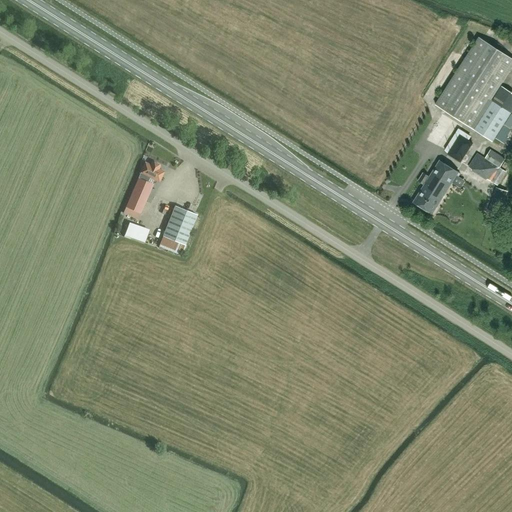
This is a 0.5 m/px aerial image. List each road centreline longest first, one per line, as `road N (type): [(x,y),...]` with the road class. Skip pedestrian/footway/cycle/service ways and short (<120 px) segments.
road 1 (unclassified): [(355,256),(0,33)]
road 2 (primary): [(380,221),(27,0)]
road 3 (unclassified): [(511,356),(355,256)]
road 4 (primary): [(511,306),(380,221)]
